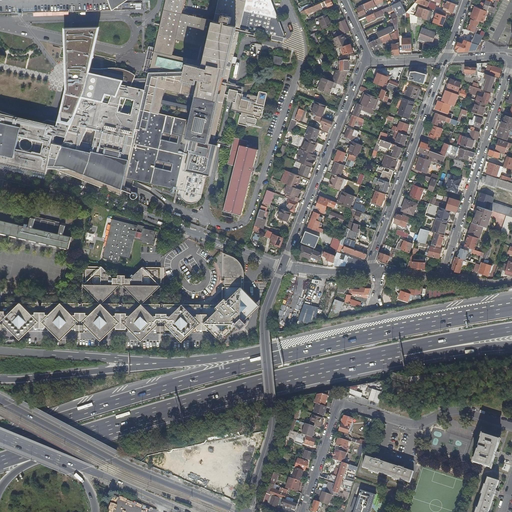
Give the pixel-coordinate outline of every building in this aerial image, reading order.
[(0,0),(0,13),(143,9),(142,0),(0,0)] [(0,158),(3,159),(4,159),(5,159),(6,158),(6,157),(7,157),(9,147),(20,149),(22,148),(23,148),(24,149),(25,149),(26,149),(27,150),(28,150),(29,149),(31,149),(32,148),(33,147),(33,146),(34,145),(53,149),(51,157),(51,158),(52,159),(53,159),(58,160),(87,167),(108,171),(105,180),(106,181),(125,190),(125,187),(127,177),(181,189),(180,191),(182,196),(186,200),(193,201),(197,200),(201,195),(202,192),(230,73),(237,42),(240,43),(241,42),(237,41),(240,27),(272,35),(271,39),(283,42),(284,37),(286,38),(285,37),(284,32),(282,28),(280,23),(278,18),(276,13),(275,8),(273,4),(271,0),(166,0),(154,56),(151,55),(149,64),(152,65),(149,79),(130,79),(132,73),(125,70),(121,69),(116,68),(111,68),(109,76),(104,74),(103,77),(89,73),(94,54),(92,53),(93,50),(83,51),(83,53),(76,54),(77,67),(78,67),(78,69),(78,74),(76,78),(75,78),(74,78),(73,78),(72,78),(71,79),(70,80),(69,81),(69,83),(69,84),(69,85),(69,86),(70,87),(70,88),(72,89),(72,90),(60,119),(59,122),(57,122),(56,121),(54,126),(15,117),(0,113),(0,158)] [(328,0),(301,12),(302,16),(307,14),(326,6),(327,9),(329,8),(331,13),(336,10),(331,0),(328,0)] [(373,0),(359,6),(360,8),(357,9),(360,16),(366,14),(365,11),(370,9),(371,10),(372,9),(372,8),(387,2),(385,0),(373,0)] [(417,0),(415,3),(418,4),(434,10),(436,5),(424,1),(425,0),(417,0)] [(487,1),(483,9),(492,13),(493,13),(495,8),(491,7),(489,6),(490,5),(491,0),(490,0),(487,0),(487,1)] [(391,15),(393,19),(398,17),(406,13),(401,2),(382,10),(384,14),(391,11),(391,10),(394,9),(395,13),(391,15)] [(453,13),(455,13),(458,5),(452,3),(448,2),(447,4),(446,4),(445,6),(444,7),(443,10),(453,13)] [(415,3),(408,11),(410,13),(418,4),(415,3)] [(416,15),(416,16),(418,17),(423,19),(426,20),(426,18),(429,11),(419,7),(416,15)] [(302,16),(306,23),(307,23),(318,18),(328,14),(331,13),(329,8),(327,9),(308,17),(307,14),(302,16)] [(475,8),(471,18),(472,19),(479,22),(483,23),(487,12),(475,8)] [(384,15),(384,14),(382,10),(374,13),(377,19),(383,16),(384,15)] [(374,13),(366,17),(368,22),(377,19),(374,13)] [(433,23),(443,26),(446,17),(437,13),(434,21),(433,23)] [(318,18),(323,30),(333,25),(328,14),(318,18)] [(472,19),(468,30),(476,33),(478,28),(477,28),(479,22),(472,19)] [(333,33),(336,38),(350,31),(345,20),(338,23),(341,31),(338,32),(338,31),(333,33)] [(377,33),(379,39),(388,35),(393,32),(390,27),(377,33)] [(67,87),(59,122),(60,119),(72,90),(72,89),(70,88),(70,87),(69,86),(69,85),(69,84),(69,83),(69,81),(70,80),(71,79),(72,78),(73,78),(74,78),(75,78),(76,78),(78,74),(78,69),(78,67),(77,67),(76,54),(83,53),(83,51),(83,50),(93,50),(92,53),(94,54),(96,46),(101,29),(64,29),(65,39),(67,87)] [(436,33),(423,29),(419,38),(423,40),(422,42),(431,46),(436,33)] [(314,33),(311,35),(316,47),(319,45),(314,33)] [(390,49),(390,55),(400,55),(399,43),(398,39),(395,33),(391,34),(396,44),(393,45),(393,44),(389,44),(390,46),(393,46),(393,47),(390,48),(390,49)] [(347,44),(343,35),(333,40),(337,48),(347,44)] [(379,39),(369,43),(373,51),(383,46),(382,43),(382,42),(382,43),(384,42),(385,41),(388,40),(391,38),(390,35),(388,35),(379,39)] [(408,50),(412,50),(411,38),(402,39),(402,50),(408,49),(408,50)] [(462,44),(458,42),(456,49),(458,52),(476,51),(479,45),(477,45),(478,42),(470,40),(469,42),(464,41),(462,44)] [(476,51),(481,51),(485,41),(482,40),(479,45),(476,51)] [(341,47),(342,50),(343,55),(353,53),(351,44),(341,47)] [(341,68),(340,70),(348,71),(350,71),(350,60),(352,60),(352,56),(341,58),(341,61),(338,61),(338,67),(341,68)] [(498,77),(500,70),(488,66),(486,73),(498,77)] [(340,70),(336,70),(332,81),(337,83),(342,85),(344,81),(343,80),(345,75),(346,76),(348,71),(340,70)] [(411,72),(408,80),(424,84),(427,74),(414,71),(414,72),(411,72)] [(480,72),(478,72),(478,73),(478,77),(480,77),(478,84),(482,85),(481,89),(482,89),(489,92),(491,88),(492,86),(493,84),(495,77),(480,72)] [(377,76),(374,83),(383,87),(387,77),(378,73),(377,76)] [(337,83),(332,81),(323,78),(319,89),(331,94),(334,89),(335,89),(337,83)] [(458,91),(461,83),(451,79),(448,87),(458,91)] [(410,85),(406,96),(416,99),(420,89),(410,85)] [(472,86),(470,86),(467,93),(469,94),(470,92),(476,94),(477,90),(481,91),(482,89),(481,89),(478,88),(472,86)] [(238,93),(239,91),(232,90),(230,89),(228,101),(229,101),(234,102),(232,110),(233,111),(241,113),(239,123),(240,124),(247,126),(248,123),(255,125),(256,124),(257,120),(257,119),(256,118),(256,117),(261,118),(262,118),(268,94),(267,93),(261,91),(260,91),(259,92),(258,97),(250,94),(250,95),(249,95),(249,96),(238,93)] [(379,98),(388,102),(389,98),(385,96),(387,92),(382,90),(379,98)] [(379,98),(368,94),(365,93),(364,97),(362,96),(359,104),(363,105),(374,110),(379,98)] [(486,104),(487,104),(491,95),(486,93),(485,95),(484,98),(483,98),(479,97),(478,101),(485,104),(486,104)] [(414,102),(404,99),(399,114),(398,114),(409,118),(414,102)] [(301,103),(298,101),(296,107),(304,110),(306,106),(301,104),(301,103)] [(445,103),(439,101),(436,109),(440,111),(439,114),(443,116),(444,112),(447,114),(451,105),(445,103)] [(478,101),(476,101),(472,112),(479,115),(482,116),(485,108),(484,107),(485,104),(478,101)] [(326,106),(317,102),(312,114),(317,116),(321,117),(326,106)] [(359,104),(358,103),(354,114),(359,116),(361,110),(363,105),(359,104)] [(372,115),(374,110),(363,105),(361,110),(372,115)] [(304,110),(296,107),(292,119),(295,120),(296,119),(300,121),(304,110)] [(462,109),(458,121),(459,121),(462,114),(466,115),(467,111),(462,109)] [(124,193),(125,190),(106,181),(105,180),(108,171),(87,167),(58,160),(53,159),(52,159),(51,158),(51,157),(53,149),(34,145),(33,146),(33,147),(32,148),(31,149),(29,149),(28,150),(27,150),(26,149),(25,149),(24,149),(23,148),(22,148),(20,149),(9,147),(7,157),(6,157),(6,158),(5,159),(4,159),(3,159),(0,158),(0,113),(15,117),(0,110),(0,162),(13,166),(56,168),(70,173),(103,184),(124,193)] [(439,114),(436,113),(432,123),(438,125),(440,119),(457,125),(458,121),(443,116),(439,114)] [(364,119),(353,115),(349,125),(354,127),(355,124),(356,125),(357,124),(355,123),(356,120),(360,122),(359,125),(362,126),(364,119)] [(480,128),(484,116),(482,116),(479,115),(477,118),(473,117),(470,125),(480,128)] [(329,132),(333,122),(321,117),(317,116),(315,121),(323,124),(323,125),(324,126),(322,129),(329,132)] [(499,122),(498,126),(511,130),(511,117),(510,117),(506,116),(506,118),(504,117),(503,119),(502,123),(501,122),(499,122)] [(295,120),(292,119),(288,131),(293,133),(297,121),(295,120)] [(392,130),(396,132),(406,135),(409,125),(400,122),(398,128),(394,126),(392,130)] [(310,126),(305,138),(306,138),(315,142),(317,138),(318,135),(320,130),(310,126)] [(434,126),(430,137),(437,140),(437,139),(438,136),(440,137),(443,129),(434,126)] [(498,126),(496,130),(499,131),(497,137),(507,140),(510,132),(511,130),(498,126)] [(475,140),(477,140),(478,138),(478,137),(481,130),(471,127),(470,130),(472,130),(469,138),(475,140)] [(345,135),(342,134),(341,137),(352,141),(355,143),(359,132),(351,128),(351,129),(348,128),(345,135)] [(388,134),(381,132),(380,135),(379,139),(386,141),(388,134)] [(404,144),(407,136),(406,135),(396,132),(393,138),(394,138),(393,141),(404,144)] [(469,138),(464,136),(461,145),(472,148),(475,140),(469,138)] [(224,211),(225,211),(233,213),(242,215),(253,171),(258,149),(247,146),(248,141),(235,137),(228,164),(235,166),(224,211)] [(306,138),(302,150),(303,151),(312,154),(317,143),(315,142),(306,138)] [(396,146),(397,145),(386,141),(379,139),(377,144),(380,145),(395,150),(393,156),(399,158),(402,149),(396,146)] [(509,148),(511,144),(499,140),(496,150),(505,153),(507,147),(509,148)] [(362,146),(355,143),(352,141),(350,146),(351,147),(348,153),(358,157),(362,146)] [(450,145),(445,143),(442,153),(439,152),(438,154),(446,156),(447,151),(448,150),(450,145)] [(459,147),(450,145),(448,150),(447,151),(457,154),(459,147)] [(427,150),(420,147),(418,151),(428,155),(444,161),(446,156),(438,154),(429,150),(427,150)] [(471,151),(461,148),(458,156),(469,160),(469,157),(471,151)] [(346,153),(339,149),(334,161),(336,162),(341,164),(343,160),(345,161),(347,157),(345,156),(346,153)] [(490,150),(488,155),(498,158),(500,153),(490,150)] [(303,164),(312,167),(317,156),(312,154),(303,151),(301,157),(298,156),(297,161),(300,163),(303,164)] [(394,171),(398,159),(389,156),(385,168),(393,171),(394,171)] [(426,159),(420,157),(415,169),(427,173),(431,163),(433,164),(434,162),(426,159)] [(461,172),(464,162),(454,159),(451,169),(461,172)] [(344,165),(341,164),(336,162),(331,174),(334,175),(340,177),(344,165)] [(497,176),(496,178),(500,179),(507,181),(507,179),(504,178),(505,176),(500,175),(502,167),(490,163),(487,173),(497,176)] [(308,177),(312,167),(303,164),(299,173),(308,177)] [(389,182),(393,171),(385,168),(379,165),(377,170),(382,172),(380,179),(389,182)] [(296,188),(301,176),(295,174),(291,173),(287,184),(288,185),(296,188)] [(430,187),(429,190),(433,192),(439,176),(432,174),(431,178),(427,176),(426,179),(430,181),(430,180),(432,181),(431,184),(429,183),(429,186),(430,187)] [(496,185),(511,190),(511,183),(500,179),(496,178),(483,174),(481,182),(496,187),(496,185)] [(334,175),(329,186),(340,190),(342,184),(345,185),(347,180),(340,177),(334,175)] [(446,189),(458,193),(462,178),(451,175),(446,189)] [(387,192),(390,183),(389,182),(380,179),(375,177),(374,182),(380,184),(382,185),(381,187),(381,190),(387,192)] [(286,198),(298,202),(299,198),(298,197),(301,190),(296,188),(288,185),(284,192),(288,194),(286,198)] [(414,185),(410,197),(420,200),(424,188),(419,186),(414,185)] [(267,190),(263,202),(265,202),(268,204),(272,192),(267,190)] [(341,191),(337,203),(350,208),(354,196),(341,191)] [(382,206),(386,194),(376,191),(372,202),(382,206)] [(457,212),(461,201),(438,193),(437,197),(438,196),(443,197),(445,197),(444,200),(447,201),(448,199),(449,200),(447,207),(446,207),(445,204),(443,203),(442,206),(440,205),(440,204),(437,203),(436,206),(440,207),(451,210),(457,212)] [(492,202),(494,197),(481,193),(478,205),(485,207),(487,200),(492,202)] [(317,207),(313,205),(311,211),(315,212),(317,213),(318,211),(324,214),(328,204),(330,204),(332,201),(321,196),(317,207)] [(289,200),(287,204),(289,205),(288,207),(290,208),(291,208),(291,210),(290,210),(295,212),(298,203),(289,200)] [(414,215),(417,204),(406,200),(402,211),(414,215)] [(255,225),(260,228),(263,229),(269,212),(266,211),(267,207),(264,206),(265,202),(263,202),(255,225)] [(507,216),(509,216),(511,209),(492,202),(490,210),(493,211),(507,216)] [(353,209),(364,213),(367,207),(355,203),(353,209)] [(493,211),(490,210),(479,206),(474,223),(484,226),(487,227),(490,220),(490,221),(491,218),(490,218),(493,211)] [(451,210),(440,207),(436,219),(438,219),(447,222),(451,210)] [(288,222),(291,213),(282,209),(278,218),(288,222)] [(370,219),(371,216),(364,213),(353,209),(349,221),(350,221),(358,224),(360,218),(365,220),(365,217),(370,219)] [(315,212),(308,227),(321,233),(323,229),(320,227),(321,226),(322,226),(323,224),(322,223),(316,220),(317,219),(321,220),(322,217),(319,216),(320,214),(317,213),(315,212)] [(345,223),(347,218),(331,212),(329,217),(345,223)] [(409,217),(403,215),(402,216),(398,214),(395,223),(406,227),(409,217)] [(61,224),(62,224),(62,222),(36,216),(36,218),(36,219),(42,220),(42,219),(47,220),(47,221),(51,222),(51,221),(56,223),(55,223),(61,225),(61,224)] [(503,233),(509,234),(511,224),(511,217),(509,216),(507,221),(503,233)] [(21,225),(18,237),(30,240),(29,241),(32,242),(32,243),(54,248),(55,247),(57,248),(57,246),(69,249),(71,240),(72,237),(63,235),(65,225),(62,224),(61,224),(61,225),(60,228),(59,234),(34,228),(36,222),(36,219),(36,218),(32,217),(30,227),(21,225)] [(139,224),(117,218),(114,217),(103,255),(118,259),(119,254),(129,257),(135,238),(142,240),(142,242),(155,246),(157,238),(155,237),(157,231),(144,227),(143,232),(141,237),(136,236),(137,230),(139,226),(139,224)] [(59,234),(60,228),(55,226),(55,223),(56,223),(51,221),(51,222),(47,221),(47,220),(42,219),(42,220),(42,223),(36,222),(34,228),(59,234)] [(447,222),(438,219),(436,219),(431,231),(436,233),(443,235),(447,222)] [(0,233),(12,236),(18,237),(21,225),(0,220),(0,233)] [(358,228),(359,225),(358,224),(350,221),(347,228),(350,229),(348,234),(357,237),(360,229),(358,228)] [(471,226),(468,234),(479,238),(480,238),(484,226),(474,223),(473,227),(471,226)] [(421,228),(416,242),(426,244),(430,231),(421,228)] [(397,229),(396,234),(408,238),(409,233),(397,229)] [(307,232),(303,243),(316,248),(321,237),(307,232)] [(253,233),(250,244),(256,246),(259,235),(253,233)] [(436,233),(432,245),(440,247),(444,235),(443,235),(436,233)] [(270,243),(280,247),(282,242),(281,242),(282,238),(274,234),(270,243)] [(479,238),(468,234),(465,246),(472,249),(475,250),(479,238)] [(341,241),(340,244),(343,245),(345,246),(353,249),(356,242),(355,241),(347,238),(343,237),(341,241)] [(335,238),(329,253),(336,256),(340,244),(341,241),(335,238)] [(398,242),(395,248),(397,249),(400,250),(401,249),(409,253),(413,244),(411,243),(409,242),(400,239),(399,242),(398,242)] [(340,244),(336,256),(333,262),(332,266),(352,266),(360,266),(363,264),(364,262),(340,253),(343,245),(340,244)] [(395,248),(384,244),(383,248),(378,259),(388,263),(390,256),(393,257),(393,255),(392,254),(393,251),(396,252),(397,249),(395,248)] [(319,260),(322,254),(303,246),(299,254),(311,259),(311,257),(319,260)] [(343,251),(365,259),(367,254),(353,249),(345,246),(343,251)] [(440,254),(441,253),(442,249),(431,246),(429,256),(439,258),(440,254)] [(485,253),(484,257),(483,258),(487,260),(487,259),(489,254),(490,251),(491,248),(490,247),(487,246),(485,253)] [(464,259),(466,260),(469,251),(460,248),(457,257),(464,259)] [(329,261),(333,262),(336,256),(329,253),(328,257),(327,260),(329,261)] [(412,254),(410,261),(413,261),(412,267),(417,267),(420,268),(425,268),(426,263),(421,262),(422,261),(418,260),(418,262),(413,261),(415,255),(412,254)] [(224,278),(226,277),(226,285),(239,285),(240,285),(244,281),(240,278),(243,278),(243,274),(243,271),(242,267),(241,264),(239,262),(238,260),(238,259),(237,257),(234,256),(232,255),(225,261),(224,278)] [(464,259),(457,257),(456,257),(454,262),(452,270),(455,271),(455,272),(459,273),(461,266),(462,266),(464,259)] [(482,262),(481,265),(479,272),(478,272),(489,276),(492,266),(482,262)] [(481,265),(478,264),(475,263),(473,270),(479,272),(481,265)] [(103,266),(99,266),(84,267),(85,294),(89,294),(114,295),(114,286),(121,286),(121,281),(129,281),(129,286),(136,286),(136,294),(163,294),(162,267),(143,267),(132,278),(127,278),(127,275),(120,274),(120,278),(115,277),(103,266)] [(211,327),(217,333),(222,337),(225,340),(228,338),(232,333),(240,325),(239,323),(244,318),(246,320),(249,316),(256,310),(261,304),(256,298),(243,286),(240,288),(243,288),(243,314),(238,314),(233,310),(234,306),(228,306),(223,300),(218,304),(224,311),(225,315),(230,315),(235,320),(234,324),(208,324),(167,324),(167,326),(167,329),(172,329),(177,334),(181,338),(184,341),(187,338),(191,334),(198,327),(199,327),(199,329),(206,329),(209,329),(209,327),(211,327)] [(240,288),(239,288),(223,288),(223,300),(228,306),(234,306),(233,310),(238,314),(243,314),(243,288),(240,288)] [(368,298),(371,288),(365,288),(360,288),(360,290),(350,289),(350,293),(357,294),(356,296),(368,298)] [(413,297),(415,290),(406,289),(405,292),(401,291),(398,299),(408,302),(410,296),(413,297)] [(345,302),(360,307),(361,303),(350,299),(351,295),(347,294),(345,302)] [(337,317),(342,302),(333,300),(329,314),(337,317)] [(3,304),(2,304),(1,304),(1,309),(1,321),(5,321),(17,321),(26,321),(26,302),(17,302),(3,302),(3,304)] [(67,322),(78,323),(82,323),(82,318),(81,318),(81,305),(81,303),(46,302),(45,304),(41,304),(41,302),(26,302),(26,321),(39,322),(40,319),(44,319),(44,322),(61,322),(67,322)] [(86,323),(121,323),(121,306),(121,304),(85,303),(85,305),(85,318),(84,318),(84,323),(86,323)] [(163,304),(162,304),(126,304),(126,306),(126,323),(153,324),(160,324),(164,324),(164,319),(163,319),(163,307),(163,304)] [(218,304),(215,305),(205,305),(205,306),(201,306),(201,305),(167,304),(167,307),(166,319),(166,324),(167,324),(208,324),(234,324),(235,320),(230,315),(225,315),(224,311),(218,304)] [(301,304),(297,323),(313,326),(317,308),(301,304)] [(245,325),(246,324),(248,323),(248,321),(247,321),(246,320),(244,318),(239,323),(240,325),(243,327),(244,327),(242,325),(244,324),(245,325)] [(9,327),(12,331),(16,334),(21,339),(26,334),(29,331),(35,325),(37,325),(37,327),(47,327),(47,326),(48,326),(54,332),(58,335),(62,339),(65,336),(69,332),(74,328),(78,328),(78,325),(78,323),(67,322),(61,322),(44,322),(39,322),(26,321),(17,321),(5,321),(5,323),(5,327),(9,327)] [(106,337),(109,334),(117,326),(118,326),(118,328),(128,329),(128,327),(130,327),(138,335),(141,338),(143,340),(145,338),(149,335),(155,329),(160,329),(160,327),(160,324),(153,324),(126,323),(121,323),(86,323),(86,325),(86,328),(91,328),(96,333),(99,336),(103,340),(106,337)] [(379,403),(382,393),(369,388),(368,392),(373,394),(371,401),(379,403)] [(330,396),(324,394),(322,398),(318,397),(317,399),(311,396),(310,398),(308,397),(304,397),(304,399),(320,404),(320,405),(325,406),(327,402),(328,402),(330,396)] [(325,406),(320,405),(317,404),(314,412),(324,416),(327,407),(325,406)] [(348,433),(353,418),(344,416),(340,430),(348,433)] [(318,417),(315,426),(320,428),(321,425),(322,425),(323,422),(322,422),(323,418),(318,417)] [(313,438),(315,434),(313,434),(315,427),(305,423),(301,434),(307,436),(313,438)] [(297,432),(289,430),(285,440),(293,443),(297,432)] [(496,452),(500,440),(483,435),(479,447),(479,450),(478,450),(474,463),(491,468),(495,457),(496,452)] [(314,447),(316,439),(313,438),(307,436),(305,444),(314,447)] [(343,439),(339,437),(336,445),(337,445),(335,448),(336,449),(343,451),(343,450),(344,450),(345,448),(346,448),(349,442),(351,443),(351,442),(346,440),(343,439)] [(306,449),(303,458),(310,461),(313,452),(306,449)] [(343,463),(344,463),(347,452),(343,451),(336,449),(333,459),(343,463)] [(413,471),(404,468),(399,467),(380,461),(376,459),(366,456),(363,467),(370,470),(379,473),(379,472),(394,477),(393,478),(403,481),(403,480),(410,482),(413,471)] [(299,459),(296,468),(304,470),(305,471),(308,462),(299,459)] [(355,476),(358,468),(344,463),(343,463),(341,469),(337,468),(333,477),(328,476),(327,480),(336,483),(336,484),(341,486),(351,489),(353,482),(343,479),(345,473),(355,476)] [(304,470),(296,468),(293,478),(300,481),(304,470)] [(279,474),(274,472),(270,483),(274,484),(275,485),(279,474)] [(293,478),(289,477),(286,488),(297,491),(300,481),(293,478)] [(488,511),(494,496),(496,491),(499,481),(488,477),(485,487),(484,487),(481,496),(482,496),(477,509),(475,511),(488,511)] [(332,495),(333,493),(335,485),(330,483),(327,493),(332,495)] [(270,488),(269,487),(267,493),(273,496),(273,495),(284,499),(286,493),(287,494),(288,490),(280,487),(279,491),(270,488)] [(361,490),(353,511),(369,511),(375,495),(361,490)] [(332,495),(347,500),(350,493),(344,491),(342,496),(333,493),(332,495),(327,493),(321,491),(320,495),(321,495),(320,499),(319,502),(327,504),(329,505),(332,495)] [(296,509),(298,504),(273,496),(267,493),(263,504),(266,505),(268,497),(272,498),(269,505),(277,508),(279,503),(296,509)] [(312,511),(313,511),(316,511),(319,506),(322,507),(325,508),(327,504),(319,502),(315,500),(312,511)]
